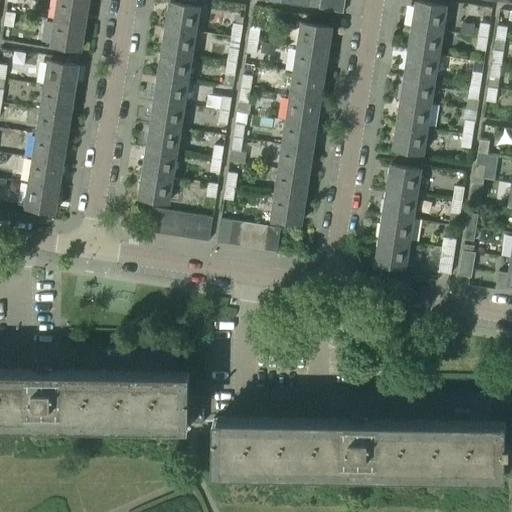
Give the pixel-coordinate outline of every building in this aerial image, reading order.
[(84,24),(87,0),(57,0),(55,19),(84,24)] [(343,12),(345,0),(341,0),(319,0),(319,9),(343,12)] [(165,26),(195,31),(198,6),(196,6),(181,4),(169,2),(165,26)] [(412,26),(442,31),(446,6),(416,2),(412,26)] [(13,26),(15,13),(6,11),(4,24),(13,26)] [(80,48),(84,24),(55,19),(51,44),(80,48)] [(241,37),(243,24),(233,22),(231,36),(241,37)] [(478,35),(488,37),(490,24),(480,22),(478,35)] [(297,47),(327,52),(331,27),(301,23),(297,47)] [(462,23),(461,33),(472,34),(473,25),(462,23)] [(249,38),(258,40),(260,26),(251,25),(249,38)] [(505,40),(507,26),(498,25),(496,38),(505,40)] [(191,55),(195,31),(165,26),(162,51),(191,55)] [(438,56),(442,31),(412,26),(408,51),(438,56)] [(486,50),(488,37),(478,35),(476,48),(486,50)] [(256,53),(258,40),(249,38),(247,51),(256,53)] [(228,60),(237,61),(239,48),(230,47),(228,60)] [(324,76),(327,52),(297,47),(294,72),(324,76)] [(492,62),(501,64),(503,51),(494,49),(492,62)] [(187,80),(191,55),(162,51),(158,75),(187,80)] [(434,80),(438,56),(408,51),(405,75),(434,80)] [(44,85),(74,89),(77,65),(48,60),(44,85)] [(235,75),(237,61),(228,60),(225,73),(235,75)] [(499,77),(501,64),(492,62),(490,76),(499,77)] [(471,84),(480,85),(482,72),(473,71),(471,84)] [(320,101),(324,76),(294,72),(290,96),(320,101)] [(241,87),(251,89),(253,75),(243,74),(241,87)] [(183,104),(187,80),(158,75),(154,100),(183,104)] [(431,105),(434,80),(405,75),(401,100),(431,105)] [(478,98),(480,85),(471,84),(469,97),(478,98)] [(70,114),(74,89),(44,85),(41,109),(70,114)] [(249,102),(251,89),(241,87),(239,100),(249,102)] [(495,101),(498,88),(489,87),(487,100),(495,101)] [(220,108),(229,110),(231,97),(222,95),(220,108)] [(316,125),(320,101),(290,96),(286,121),(316,125)] [(179,129),(183,104),(154,100),(150,124),(179,129)] [(427,129),(431,105),(401,100),(397,124),(427,129)] [(227,123),(229,110),(220,108),(218,122),(227,123)] [(66,138),(70,114),(41,109),(37,134),(66,138)] [(463,132),(473,134),(475,121),(465,119),(463,132)] [(312,150),(316,125),(286,121),(282,145),(312,150)] [(233,136),(243,137),(245,124),(235,123),(233,136)] [(176,153),(179,129),(150,124),(146,149),(176,153)] [(423,154),(427,129),(397,124),(394,149),(423,154)] [(471,147),(473,134),(463,132),(461,146),(471,147)] [(62,163),(66,138),(37,134),(33,158),(62,163)] [(241,151),(243,137),(233,136),(231,149),(241,151)] [(480,139),(478,153),(487,154),(490,141),(480,139)] [(213,157),(222,159),(224,146),(215,144),(213,157)] [(309,174),(312,150),(282,145),(279,170),(309,174)] [(172,178),(176,153),(146,149),(143,173),(172,178)] [(220,172),(222,159),(213,157),(211,171),(220,172)] [(58,187),(62,163),(33,158),(29,183),(58,187)] [(474,179),(483,180),(484,178),(486,165),(477,163),(474,177),(474,179)] [(387,190),(417,194),(421,170),(390,165),(387,190)] [(305,199),(309,174),(279,170),(275,194),(305,199)] [(226,185),(235,186),(237,173),(228,171),(226,185)] [(168,202),(172,178),(143,173),(139,198),(168,202)] [(481,191),(483,180),(474,179),(472,190),(481,191)] [(216,197),(218,183),(209,182),(207,195),(216,197)] [(54,212),(58,187),(29,183),(25,207),(54,212)] [(233,200),(235,186),(226,185),(224,198),(233,200)] [(453,198),(462,200),(464,186),(455,185),(453,198)] [(413,219),(417,194),(387,190),(383,214),(413,219)] [(301,223),(305,199),(275,194),(271,219),(279,220),(301,223)] [(460,213),(462,200),(453,198),(451,212),(460,213)] [(161,234),(165,210),(153,208),(149,232),(161,234)] [(173,236),(177,212),(165,210),(161,234),(173,236)] [(185,238),(188,214),(177,212),(173,236),(185,238)] [(466,227),(476,228),(478,214),(469,212),(466,227)] [(197,240),(200,216),(188,214),(185,238),(197,240)] [(410,243),(413,219),(383,214),(380,239),(410,243)] [(200,216),(197,240),(209,241),(212,217),(200,216)] [(229,245),(233,221),(221,219),(217,243),(229,245)] [(271,219),(270,226),(278,228),(279,220),(271,219)] [(241,247),(245,222),(233,221),(229,245),(241,247)] [(253,248),(257,224),(245,222),(241,247),(253,248)] [(265,250),(269,226),(257,224),(253,248),(265,250)] [(269,226),(265,250),(277,252),(281,228),(278,228),(270,226),(269,226)] [(474,240),(476,228),(466,227),(464,239),(474,240)] [(406,268),(410,243),(380,239),(376,263),(406,268)] [(441,248),(454,250),(455,240),(443,239),(441,248)] [(450,275),(454,250),(441,248),(439,267),(438,273),(450,275)] [(462,252),(459,276),(472,278),(475,254),(474,253),(462,252)] [(511,258),(511,259),(509,273),(499,272),(496,287),(511,289),(511,258)] [(0,423),(188,426),(188,421),(203,422),(204,395),(189,395),(189,387),(189,371),(177,371),(0,368),(0,423)] [(504,476),(504,473),(505,424),(505,421),(212,417),(212,436),(211,471),(504,476)]
